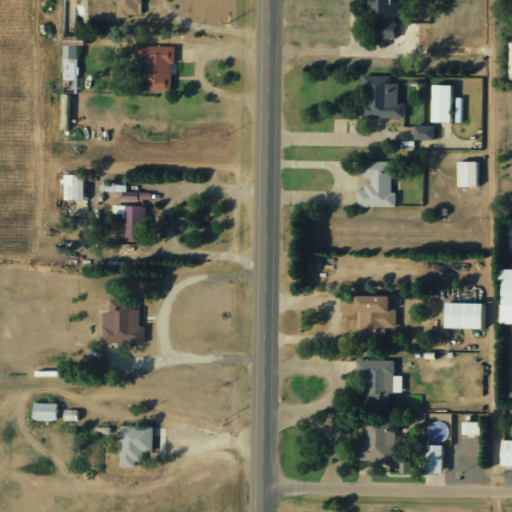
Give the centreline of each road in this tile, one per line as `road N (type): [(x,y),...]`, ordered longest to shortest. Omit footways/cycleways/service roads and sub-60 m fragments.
road 1 (primary): [(259,511),(271,0)]
road 2 (residential): [(259,494),(511,495)]
